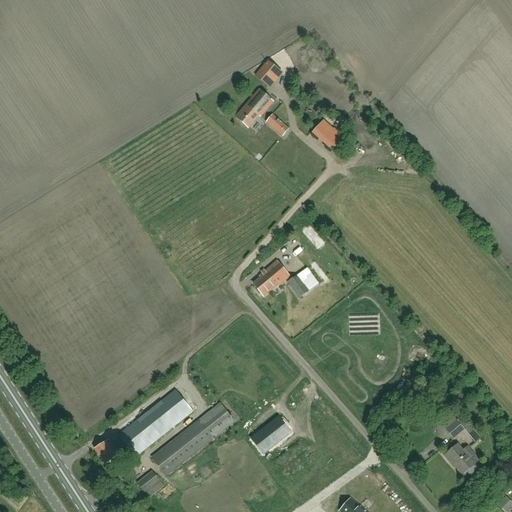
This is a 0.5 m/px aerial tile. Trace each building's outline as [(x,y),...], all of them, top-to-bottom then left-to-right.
[(256,76),(268,86),(280,73),(268,62),(256,76)] [(236,118),(248,129),(262,113),(263,114),(273,103),(268,99),(267,100),(263,96),(264,95),(259,91),(258,91),(259,91),(236,118)] [(289,130),(282,124),(272,115),(266,122),(276,131),(283,137),(289,130)] [(343,139),(324,122),(315,132),(334,149),(343,139)] [(255,285),(254,289),(259,294),(263,295),(264,295),(276,285),(283,280),(272,267),(271,268),(263,275),(264,276),(254,284),(255,285)] [(299,299),(309,292),(297,275),(287,282),(299,299)] [(435,397),(440,393),(432,383),(427,387),(435,397)] [(135,458),(193,412),(176,391),(118,436),(135,458)] [(235,422),(220,404),(152,458),(166,476),(235,422)] [(291,433),(279,418),(252,439),(263,455),(291,433)] [(457,421),(446,430),(454,439),(464,430),(474,441),(479,437),(463,418),(458,422),(457,421)] [(120,455),(110,440),(95,450),(105,465),(120,455)] [(479,470),(475,465),(470,459),(474,455),(468,447),(463,451),(458,444),(444,456),(453,467),(454,466),(462,475),(466,472),(471,477),(479,470)] [(164,486),(152,472),(138,484),(149,498),(164,486)] [(506,511),(509,509),(511,506),(511,502),(508,497),(499,505),(506,511)] [(364,511),(350,500),(341,511),(364,511)]
